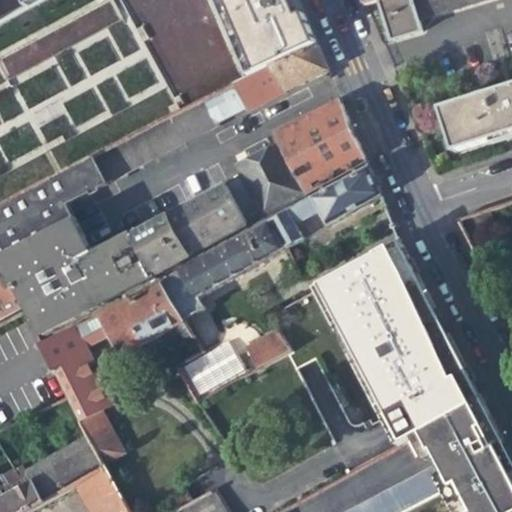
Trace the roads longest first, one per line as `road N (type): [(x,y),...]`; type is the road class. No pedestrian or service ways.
road 1 (residential): [(321,0),(411,207)]
road 2 (residential): [(411,207),(511,402)]
